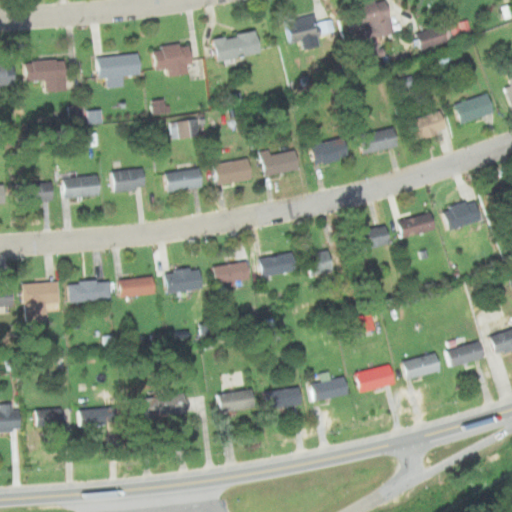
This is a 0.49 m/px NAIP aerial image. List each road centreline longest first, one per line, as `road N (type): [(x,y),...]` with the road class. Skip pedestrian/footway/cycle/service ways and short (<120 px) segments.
road 1 (residential): [(0,244),(228,221),(359,194),(511,141)]
road 2 (secondary): [(0,498),(307,463),(511,408)]
road 3 (residential): [(0,19),(178,0)]
road 4 (residential): [(361,511),(511,427)]
